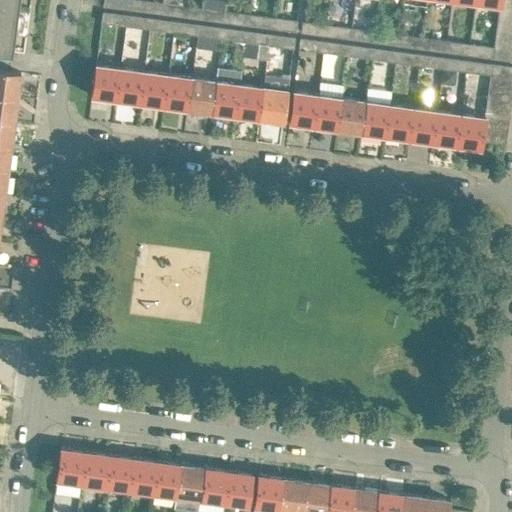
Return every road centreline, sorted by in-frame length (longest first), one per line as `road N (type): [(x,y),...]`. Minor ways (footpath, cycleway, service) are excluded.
road 1 (residential): [(490,470),(31,409)]
road 2 (residential): [(511,196),(69,140)]
road 3 (residential): [(31,409),(69,140)]
road 4 (residential): [(69,140),(57,110),(70,0)]
